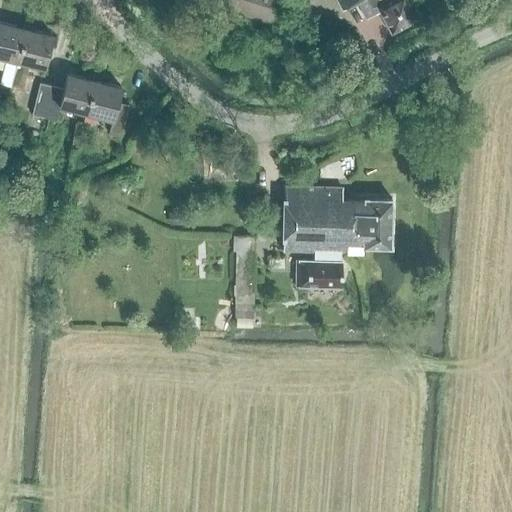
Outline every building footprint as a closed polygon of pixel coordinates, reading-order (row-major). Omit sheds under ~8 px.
[(245,14),(249,0),(216,0),(215,5),(245,14)] [(249,0),(245,14),(276,24),(283,0),(249,0)] [(336,0),(342,10),(360,0),(368,0),(371,6),(375,4),(390,32),(419,17),(409,0),(336,0)] [(0,57),(5,58),(0,78),(0,84),(10,87),(24,28),(0,22),(0,57)] [(51,35),(24,28),(10,87),(21,90),(27,64),(43,68),(51,35)] [(51,86),(43,117),(55,120),(58,107),(85,113),(93,80),(66,74),(62,89),(51,86)] [(120,136),(128,105),(116,103),(120,87),(93,80),(85,113),(83,123),(94,126),(97,116),(112,120),(108,133),(120,136)] [(43,117),(51,86),(39,83),(31,114),(43,117)] [(328,252),(341,252),(345,252),(345,254),(363,254),(363,246),(390,247),(391,198),(363,198),(363,200),(341,199),(341,188),(283,186),(283,206),(312,206),(312,222),(325,223),(325,232),(329,232),(328,252)] [(312,206),(283,206),(282,250),(317,251),(317,260),(295,260),(295,286),(340,287),(341,252),(328,252),(329,232),(325,232),(325,223),(312,222),(312,206)] [(186,224),(185,210),(168,212),(169,225),(186,224)] [(261,307),(253,307),(253,301),(253,237),(234,237),(233,250),(235,250),(233,318),(260,319),(261,307)]
